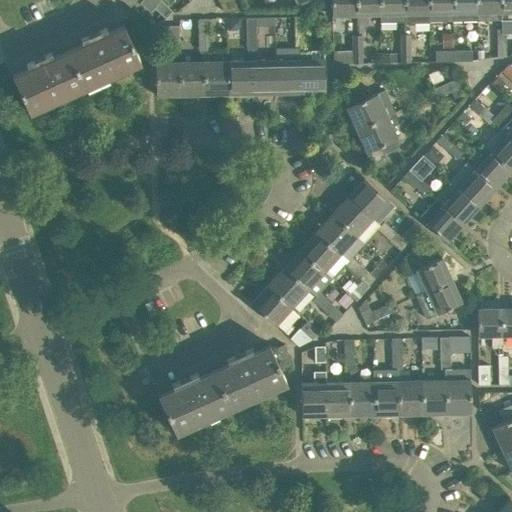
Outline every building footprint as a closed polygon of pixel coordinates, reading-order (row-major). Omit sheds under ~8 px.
[(172,11),(160,0),(153,8),(165,19),(172,11)] [(355,16),(354,0),(329,0),(330,16),(355,16)] [(378,0),(354,0),(355,16),(356,15),(356,23),(367,23),(367,15),(379,15),(378,0)] [(403,18),(402,0),(378,0),(379,15),(379,19),(403,18)] [(427,22),(426,0),(402,0),(403,18),(403,23),(427,22)] [(452,21),(451,0),(426,0),(427,22),(452,21)] [(475,0),(451,0),(452,21),(476,21),(475,0)] [(500,20),(499,0),(475,0),(476,21),(500,20)] [(511,0),(499,0),(500,20),(511,19),(511,0)] [(299,32),(304,32),(304,18),(294,18),(294,35),(299,35),(299,32)] [(203,33),(208,33),(208,19),(198,20),(198,37),(203,36),(203,33)] [(251,32),(256,32),(256,19),(246,19),(246,35),(251,35),(251,32)] [(229,30),(234,30),(239,26),(239,20),(228,20),(229,30)] [(68,50),(84,87),(139,63),(139,64),(141,63),(123,24),(121,25),(122,26),(100,35),(98,31),(97,31),(98,34),(90,37),(89,35),(88,35),(90,40),(68,50)] [(179,26),(168,26),(169,42),(179,42),(179,26)] [(501,46),(506,45),(505,29),(496,29),(496,43),(501,43),(501,46)] [(256,49),(256,32),(251,32),(251,35),(246,35),(246,49),(256,49)] [(299,35),(294,35),(294,48),(305,48),(304,32),(299,32),(299,35)] [(203,36),(198,37),(198,52),(208,51),(208,33),(203,33),(203,36)] [(405,51),(410,51),(409,34),(400,35),(400,48),(405,48),(405,51)] [(357,52),(362,52),(362,35),(351,35),(352,50),(357,50),(357,52)] [(501,43),(496,43),(496,57),(506,57),(506,45),(501,46),(501,43)] [(405,48),(400,48),(400,63),(410,62),(410,51),(405,51),(405,48)] [(84,87),(68,50),(46,60),(44,55),(42,56),(44,58),(35,62),(34,60),(33,60),(35,65),(14,74),(13,74),(12,74),(29,113),(31,112),(30,112),(84,87)] [(299,51),(300,59),(300,93),(325,92),(324,50),(299,51)] [(357,50),(352,50),(352,63),(362,63),(362,52),(357,52),(357,50)] [(453,62),(453,50),(434,51),(435,62),(453,62)] [(471,50),(453,50),(453,62),(471,61),(471,50)] [(382,63),(394,63),(394,55),(382,55),(382,63)] [(300,59),(276,60),(277,93),(300,93),(300,59)] [(253,94),(252,60),(228,61),(229,94),(253,94)] [(277,93),(276,60),(252,60),(253,94),(277,93)] [(205,95),(204,61),(180,62),(181,95),(205,95)] [(229,94),(228,61),(204,61),(205,95),(229,94)] [(181,95),(180,62),(155,62),(156,96),(181,95)] [(511,67),(508,64),(500,71),(510,80),(511,77),(511,67)] [(490,85),(497,91),(503,84),(496,78),(490,85)] [(433,89),(437,98),(449,92),(445,83),(433,89)] [(356,129),(387,116),(377,93),(346,107),(356,129)] [(482,112),(485,109),(474,99),(468,106),(476,114),(480,110),(482,112)] [(495,118),(485,109),(482,112),(480,110),(476,114),(489,124),(495,118)] [(387,116),(356,129),(367,152),(380,146),(381,150),(386,153),(398,148),(398,142),(396,138),(397,138),(392,128),(399,124),(394,112),(387,116)] [(511,114),(500,128),(507,134),(511,138),(511,114)] [(511,138),(507,134),(500,128),(483,146),(490,152),(510,169),(511,167),(511,138)] [(450,148),(453,145),(442,134),(435,141),(444,149),(447,146),(450,148)] [(437,148),(432,144),(423,154),(428,159),(437,148)] [(447,146),(444,149),(453,158),(460,151),(453,145),(450,148),(447,146)] [(490,152),(474,169),(494,187),(510,169),(490,152)] [(418,184),(421,180),(409,169),(402,177),(412,185),(415,182),(418,184)] [(494,187),(474,169),(458,187),(478,205),(494,187)] [(364,178),(348,195),(373,218),(372,219),(378,225),(395,206),(364,178)] [(430,188),(421,180),(418,184),(415,182),(412,185),(423,195),(430,188)] [(436,199),(435,199),(462,223),(478,205),(458,187),(442,205),(436,199)] [(373,218),(348,195),(332,213),(356,236),(372,219),(373,218)] [(462,223),(435,199),(419,217),(445,241),(462,223)] [(356,236),(332,213),(315,231),(340,253),(356,236)] [(390,235),(394,231),(383,221),(376,229),(389,241),(393,237),(390,235)] [(393,237),(389,241),(400,251),(407,243),(419,230),(412,223),(400,236),(394,231),(390,235),(393,237)] [(315,231),(299,249),(332,279),(344,265),(348,261),(348,260),(340,253),(315,231)] [(319,293),(332,279),(299,249),(283,267),(308,289),(316,296),(319,293)] [(344,265),(357,276),(360,272),(358,271),(361,267),(351,257),(348,260),(348,261),(344,265)] [(426,291),(451,279),(440,257),(415,269),(426,291)] [(375,267),(380,271),(386,266),(381,261),(375,267)] [(308,289),(283,267),(267,285),(291,307),(308,289)] [(374,278),(361,267),(358,271),(360,272),(357,276),(361,280),(368,286),(374,278)] [(451,279),(426,291),(415,296),(426,318),(461,301),(451,279)] [(368,286),(361,280),(347,294),(354,300),(368,286)] [(291,307),(267,285),(250,303),(275,325),(291,307)] [(319,293),(316,296),(313,300),(325,311),(328,307),(326,305),(329,301),(319,293)] [(343,314),(329,301),(326,305),(328,307),(325,311),(337,322),(343,314)] [(386,304),(371,311),(373,315),(376,314),(377,318),(390,312),(386,304)] [(511,334),(511,307),(500,308),(501,335),(511,334)] [(501,335),(500,308),(476,309),(476,336),(491,335),(491,347),(501,347),(501,335)] [(373,315),(371,311),(361,316),(365,324),(377,318),(376,314),(373,315)] [(290,338),(296,345),(312,338),(318,331),(306,321),(290,338)] [(445,353),(450,352),(449,336),(439,337),(440,355),(445,355),(445,353)] [(396,353),(402,353),(401,337),(391,338),(391,355),(397,355),(396,353)] [(348,352),(353,352),(353,339),(343,339),(343,356),(348,356),(348,352)] [(280,369),(271,350),(269,344),(267,345),(267,346),(246,355),(244,351),(243,351),(244,354),(235,357),(234,355),(233,355),(235,360),(214,370),(230,407),(284,383),(285,383),(286,383),(280,369)] [(273,349),(271,350),(280,369),(282,368),(282,369),(293,364),(284,344),(273,349)] [(324,346),(314,346),(314,362),(324,362),(324,346)] [(348,356),(343,356),(344,371),(354,371),(353,352),(348,352),(348,356)] [(445,355),(440,355),(440,370),(445,370),(450,370),(450,369),(450,352),(445,353),(445,355)] [(402,371),(402,353),(396,353),(397,355),(391,355),(392,370),(397,370),(397,372),(402,371)] [(502,370),(507,370),(507,356),(497,356),(498,373),(502,373),(502,370)] [(489,365),(477,365),(478,385),(489,385),(489,365)] [(470,368),(450,369),(450,370),(445,370),(445,380),(446,413),(471,413),(470,379),(470,368)] [(230,407),(214,370),(191,380),(189,375),(188,376),(189,378),(181,382),(180,380),(179,380),(181,385),(159,395),(159,394),(157,394),(175,433),(177,432),(176,432),(230,407)] [(397,370),(392,370),(373,371),(373,381),(374,415),(398,414),(397,381),(397,372),(397,370)] [(508,384),(507,375),(507,370),(502,370),(502,373),(498,373),(498,384),(508,384)] [(326,416),(325,382),(325,371),(313,371),(314,383),(301,383),(302,416),(326,416)] [(422,414),(421,380),(397,381),(398,414),(422,414)] [(445,380),(421,380),(422,414),(446,413),(445,380)] [(374,415),(373,381),(349,382),(350,415),(374,415)] [(350,415),(349,382),(325,382),(326,416),(350,415)] [(502,450),(511,445),(511,403),(505,407),(510,419),(492,427),(502,450)] [(511,445),(502,450),(511,472),(511,445)] [(496,511),(511,511),(511,500),(509,498),(496,511)]
